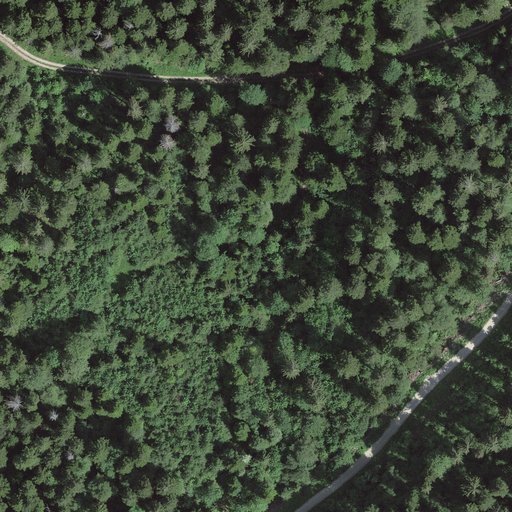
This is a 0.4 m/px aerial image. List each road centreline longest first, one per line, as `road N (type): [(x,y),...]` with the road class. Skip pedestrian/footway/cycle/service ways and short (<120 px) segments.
road 1 (track): [(0,36),(47,64),(86,72),(185,81),(303,77),(400,56),(482,29),(511,10)]
road 2 (track): [(300,511),(374,451),(511,296)]
